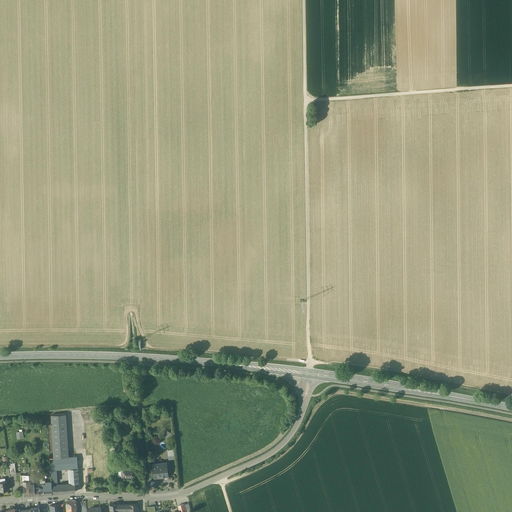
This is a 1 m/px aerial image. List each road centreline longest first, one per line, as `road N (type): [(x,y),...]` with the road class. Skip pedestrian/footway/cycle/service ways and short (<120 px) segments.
road 1 (track): [(303,0),(308,369)]
road 2 (track): [(221,484),(279,457),(313,408),(335,392),(511,421)]
road 3 (track): [(309,361),(152,347),(130,310),(125,343),(116,346)]
road 4 (secondary): [(215,362),(0,356)]
road 5 (track): [(305,100),(511,85)]
road 6 (residential): [(0,501),(194,488)]
road 7 (secondary): [(449,395),(308,369)]
road 8 (unclassified): [(194,488),(276,449),(302,406)]
road 9 (secondary): [(312,377),(449,395)]
road 10 (track): [(137,405),(0,416)]
